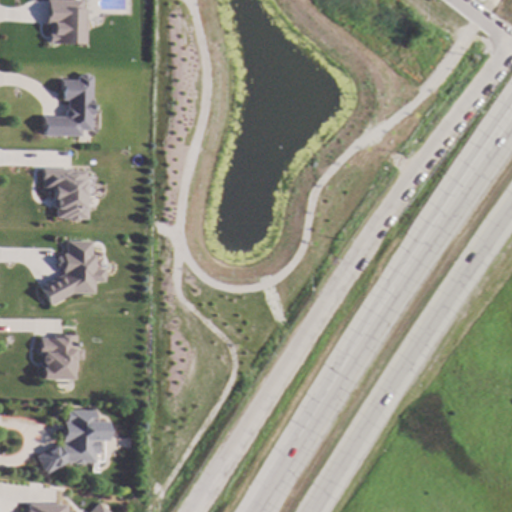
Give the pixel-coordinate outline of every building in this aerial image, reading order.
[(43,0),(43,8),(41,8),(41,26),(46,26),(46,33),(44,33),(44,45),(81,45),(82,8),(78,8),(78,0),(43,0)] [(82,74),(84,76),(84,77),(87,77),(87,99),(88,99),(88,116),(86,116),(86,131),(76,131),(76,137),(38,136),(38,132),(36,132),(37,117),(60,117),(60,115),(60,112),(62,109),(62,101),(57,101),(57,91),(55,91),(55,80),(73,81),(73,76),(76,76),(76,75),(78,74),(82,74)] [(37,169),(36,181),(37,181),(37,189),(48,189),(48,199),(51,199),(51,208),(50,208),(50,218),(55,218),(55,220),(63,220),(65,222),(72,222),(74,220),(81,220),(82,208),(79,208),(79,196),(80,196),(81,180),(80,180),(80,172),(66,171),(66,170),(37,169)] [(33,287),(56,274),(56,268),(51,268),(51,256),(57,256),(57,254),(60,255),(60,241),(87,242),(87,255),(90,255),(90,269),(100,269),(99,283),(89,283),(89,294),(67,294),(44,306),(33,287)] [(72,350),(78,350),(78,360),(71,360),(71,361),(69,361),(68,380),(37,379),(38,369),(40,369),(40,364),(38,362),(38,355),(35,355),(35,337),(50,338),(50,334),(72,335),(72,350)] [(89,411),(89,422),(100,422),(100,442),(92,442),(92,454),(89,454),(89,463),(81,463),(81,465),(69,465),(69,463),(62,463),(40,475),(38,472),(37,472),(30,460),(31,459),(30,456),(53,444),(58,444),(58,443),(55,443),(55,430),(57,430),(57,422),(60,422),(60,410),(89,411)] [(104,511),(95,503),(86,511),(104,511)]
